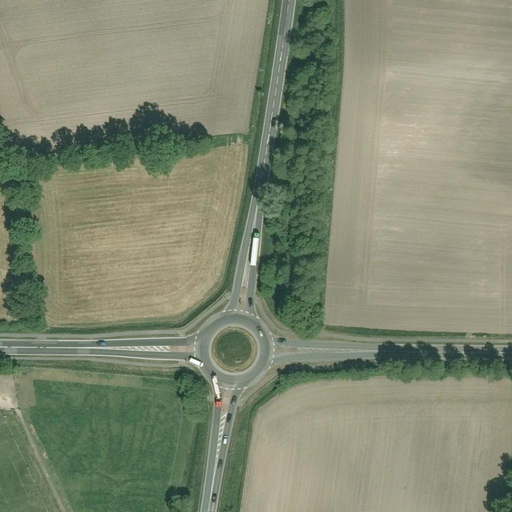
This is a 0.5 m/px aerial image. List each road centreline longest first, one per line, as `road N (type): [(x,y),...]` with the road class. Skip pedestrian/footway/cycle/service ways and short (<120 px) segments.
road 1 (secondary): [(289,0),(248,264)]
road 2 (tertiary): [(511,352),(347,350)]
road 3 (primary): [(0,346),(128,348)]
